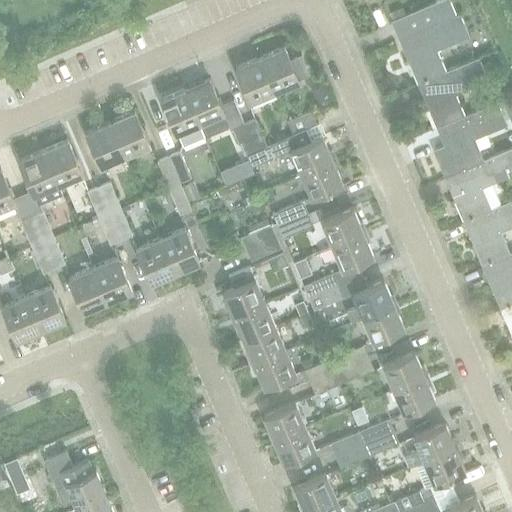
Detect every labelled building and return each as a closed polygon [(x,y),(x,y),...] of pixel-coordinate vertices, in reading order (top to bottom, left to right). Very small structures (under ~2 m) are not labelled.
[(418,81),(478,55),(446,68),(437,47),(469,34),(459,10),(456,12),(451,0),(440,0),(392,21),(418,81)] [(284,44),(260,54),(275,88),(299,78),(298,77),(310,72),(301,51),(290,56),(284,44)] [(250,99),(275,88),(260,54),(235,65),(250,99)] [(464,112),(465,112),(456,92),(488,78),(478,55),(418,81),(436,125),(464,113),(464,112)] [(205,132),(206,131),(229,121),(209,76),(185,87),(205,132)] [(180,142),(205,132),(185,87),(161,97),(180,142)] [(446,148),(436,153),(445,174),(483,157),(475,136),(507,123),(497,99),(464,113),(436,125),(446,148)] [(111,118),(126,153),(150,142),(135,108),(111,118)] [(293,132),(306,127),(306,126),(317,121),(312,108),(287,118),(293,132)] [(256,148),(267,143),(256,116),(244,121),(256,148)] [(101,163),(126,153),(111,118),(86,129),(101,163)] [(244,153),(247,152),(256,148),(244,121),(232,126),(244,153)] [(302,171),(333,158),(323,133),(311,138),(306,127),(293,132),(267,143),(256,148),(247,152),(253,164),(291,148),(302,171)] [(44,148),(61,189),(58,182),(82,171),(68,137),(44,148)] [(491,205),(483,185),(511,172),(511,144),(483,157),(445,174),(463,218),(491,206),(491,205)] [(37,199),(61,189),(44,148),(19,158),(33,192),(37,199)] [(170,153),(181,180),(182,181),(192,176),(180,148),(170,153)] [(169,185),(181,180),(170,153),(157,158),(169,185)] [(333,158),(302,171),(312,195),(344,182),(333,158)] [(0,166),(0,206),(15,200),(1,166),(0,166)] [(110,211),(121,206),(110,179),(99,183),(110,211)] [(181,181),(182,181),(181,180),(169,185),(181,212),(192,207),(181,181)] [(99,215),(110,211),(99,183),(87,188),(99,215)] [(510,249),(511,248),(510,249),(501,229),(511,224),(511,197),(491,206),(491,205),(491,206),(463,218),(482,262),(510,250),(510,249)] [(279,224),(308,211),(303,199),(273,212),(279,224)] [(333,243),(365,230),(354,205),(322,218),(328,233),(333,243)] [(110,211),(122,237),(133,232),(121,206),(110,211)] [(43,239),(54,235),(43,208),(32,212),(43,239)] [(110,242),(122,237),(110,211),(99,215),(110,242)] [(308,211),(279,224),(284,236),(313,223),(308,211)] [(32,244),(43,239),(32,212),(20,217),(32,244)] [(247,247),(277,234),(272,223),(242,235),(247,247)] [(161,235),(176,269),(200,259),(188,233),(185,225),(161,235)] [(343,267),(375,253),(365,230),(333,243),(322,248),(326,259),(337,254),(343,267)] [(277,234),(247,247),(252,258),(282,246),(277,234)] [(43,239),(55,266),(66,261),(54,235),(43,239)] [(151,280),(176,269),(161,235),(137,246),(151,280)] [(43,271),(55,266),(43,239),(32,244),(43,271)] [(511,248),(510,249),(510,250),(482,262),(501,307),(511,302),(511,248)] [(259,277),(289,264),(284,252),(254,264),(259,277)] [(94,265),(108,298),(133,288),(118,254),(94,265)] [(84,309),(108,298),(94,265),(69,275),(84,309)] [(309,295),(339,283),(334,271),(304,283),(309,295)] [(235,315),(266,302),(256,277),(224,291),(235,315)] [(364,315),(395,302),(384,277),(353,291),(359,304),(347,309),(352,320),(364,315)] [(26,293),(40,328),(65,317),(50,283),(26,293)] [(339,283),(309,295),(315,308),(344,295),(339,283)] [(17,338),(40,328),(26,293),(2,304),(17,338)] [(304,300),(297,303),(302,314),(309,311),(304,300)] [(245,338),(277,325),(266,302),(235,315),(245,338)] [(395,302),(364,315),(374,339),(405,325),(395,302)] [(511,302),(501,307),(511,331),(511,302)] [(315,321),(309,311),(302,314),(307,324),(315,321)] [(255,361),(287,348),(277,325),(245,338),(255,361)] [(341,367),(370,355),(365,342),(335,355),(341,367)] [(287,348),(255,361),(266,386),(297,372),(287,348)] [(394,386),(426,373),(416,349),(384,363),(394,386)] [(311,380),(341,367),(335,355),(306,368),(311,380)] [(341,367),(346,380),(375,367),(370,355),(341,367)] [(316,392),(346,380),(341,367),(311,380),(316,392)] [(426,373),(394,386),(405,411),(436,398),(426,373)] [(275,437),(307,423),(296,399),(265,413),(275,437)] [(366,441),(395,429),(390,417),(361,429),(366,441)] [(412,464),(425,458),(457,445),(447,421),(415,435),(420,447),(407,453),(412,464)] [(307,423),(275,437),(285,461),(317,447),(307,423)] [(336,453),(366,441),(361,429),(331,442),(336,453)] [(366,441),(372,453),(400,441),(395,429),(366,441)] [(342,466),(372,453),(366,441),(336,453),(342,466)] [(457,445),(425,458),(435,483),(451,476),(452,478),(456,476),(455,474),(467,469),(457,445)] [(74,463),(67,449),(45,458),(64,502),(73,499),(76,506),(105,493),(95,469),(92,470),(87,458),(74,463)] [(306,508),(338,495),(327,470),(296,484),(306,508)] [(36,498),(30,484),(16,490),(22,504),(36,498)] [(396,511),(398,511),(430,499),(425,487),(392,501),(396,511)] [(485,511),(477,492),(446,505),(448,511),(485,511)] [(113,511),(105,493),(76,506),(78,511),(113,511)] [(338,495),(306,508),(307,511),(356,511),(349,501),(342,504),(338,495)] [(398,511),(432,511),(435,511),(430,499),(398,511)] [(396,511),(392,501),(365,511),(396,511)]
